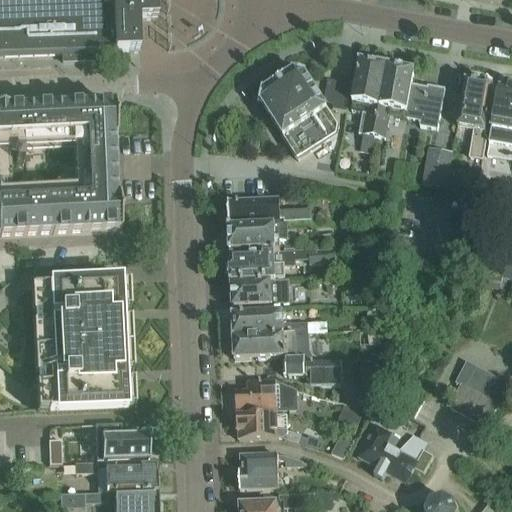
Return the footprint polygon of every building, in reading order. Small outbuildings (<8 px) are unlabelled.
[(0,0),(0,59),(75,57),(75,64),(104,63),(103,55),(139,54),(138,22),(156,22),(155,0),(0,0)] [(374,140),(387,70),(378,69),(360,65),(351,106),(353,106),(352,114),(365,117),(362,138),(363,138),(359,154),(370,156),(374,140)] [(395,72),(387,70),(374,140),(384,142),(388,120),(404,123),(404,122),(419,125),(418,127),(419,127),(419,130),(437,134),(445,93),(428,90),(427,92),(411,89),(414,75),(395,72)] [(284,143),(297,164),(336,139),(337,131),(327,114),(328,114),(305,78),(293,76),(263,95),(260,107),(281,138),(280,140),(283,143),(284,143)] [(483,88),(465,85),(457,131),(474,134),(469,161),(482,163),(486,140),(484,140),(493,89),(483,87),(483,88)] [(509,93),(499,91),(494,116),(491,135),(493,135),(491,142),(506,145),(505,149),(511,150),(511,92),(509,92),(509,93)] [(7,113),(0,113),(0,143),(1,143),(84,140),(86,204),(0,208),(0,240),(14,239),(67,237),(119,234),(117,202),(115,202),(112,139),(114,139),(113,109),(7,114),(7,113)] [(428,183),(446,187),(452,156),(433,153),(428,183)] [(11,182),(0,181),(0,195),(11,195),(11,182)] [(280,202),(227,204),(228,227),(284,224),(284,228),(311,226),(311,213),(280,214),(280,202)] [(284,228),(229,229),(230,256),(258,255),(258,257),(280,256),(280,242),(288,242),(287,227),(284,228)] [(258,259),(232,261),(232,269),(233,285),(276,284),(276,283),(285,282),(285,270),(296,270),(295,264),(311,264),(311,269),(335,268),(335,266),(338,266),(338,257),(335,258),(335,255),(280,256),(258,257),(258,259)] [(434,263),(412,258),(407,282),(429,286),(434,263)] [(232,287),(231,287),(232,310),(279,308),(279,307),(289,306),(288,284),(276,284),(233,285),(233,286),(232,286),(232,287)] [(35,401),(36,415),(135,411),(129,285),(31,289),(35,401)] [(284,316),(232,318),(233,342),(295,339),(295,337),(325,335),(325,326),(284,327),(284,316)] [(309,358),(308,338),(295,339),(233,342),(234,363),(285,361),(286,361),(286,363),(303,363),(304,366),(312,366),(311,360),(309,358)] [(286,381),(304,380),(311,385),(311,392),(342,391),(341,366),(304,366),(303,363),(286,363),(286,381)] [(466,365),(456,385),(460,387),(466,391),(476,371),(466,365)] [(476,371),(466,391),(470,393),(475,396),(485,376),(476,371)] [(485,376),(475,396),(479,398),(484,401),(494,380),(485,376)] [(494,380),(484,401),(488,403),(493,406),(503,385),(494,380)] [(276,385),(248,386),(248,395),(235,396),(236,416),(277,414),(297,414),(296,393),(276,385)] [(511,390),(503,385),(493,406),(498,408),(502,411),(511,393),(511,390)] [(396,386),(391,397),(396,411),(414,421),(424,401),(396,386)] [(448,409),(458,415),(470,393),(466,391),(460,387),(448,409)] [(470,393),(458,415),(467,420),(479,398),(475,396),(470,393)] [(359,406),(380,413),(384,402),(363,394),(359,406)] [(484,401),(479,398),(467,420),(476,425),(488,403),(484,401)] [(493,406),(488,403),(476,425),(486,430),(498,408),(493,406)] [(362,415),(351,412),(344,434),(354,437),(362,415)] [(286,417),(285,417),(257,418),(236,419),(237,436),(238,436),(238,443),(283,442),(298,447),(301,439),(287,434),(286,418),(286,417)] [(119,425),(93,425),(93,439),(99,439),(100,465),(148,463),(147,437),(120,438),(119,425)] [(398,444),(399,442),(376,429),(358,461),(378,472),(374,479),(383,484),(387,476),(406,487),(414,473),(423,478),(433,460),(423,455),(428,447),(409,437),(404,447),(398,444)] [(56,456),(48,456),(49,469),(57,468),(56,456)] [(239,476),(240,494),(279,493),(278,463),(286,466),(286,471),(303,471),(303,466),(278,458),(278,459),(240,460),(241,476),(239,476)] [(75,468),(75,478),(97,477),(97,468),(75,468)] [(105,471),(106,497),(157,495),(156,478),(155,478),(155,469),(105,471)] [(84,498),(84,508),(106,507),(106,497),(84,498)] [(279,507),(240,508),(239,511),(314,511),(315,498),(278,499),(279,507)] [(157,511),(157,499),(114,500),(114,511),(157,511)] [(455,511),(454,508),(442,502),(431,506),(427,511),(455,511)]
